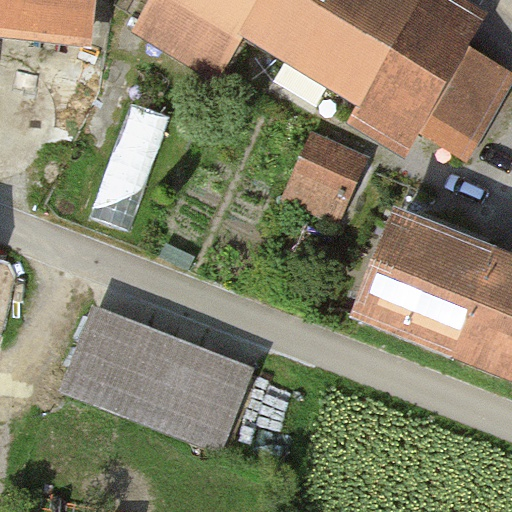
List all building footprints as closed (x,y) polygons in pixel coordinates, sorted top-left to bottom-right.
[(0,0),(0,30),(86,37),(90,0),(0,0)] [(413,142),(431,154),(473,174),(511,100),(511,77),(465,54),(489,17),(457,0),(418,0),(415,7),(403,0),(150,0),(128,39),(214,90),(240,43),(355,115),(352,135),(399,167),(413,142)] [(117,131),(124,172),(152,168),(145,127),(117,131)] [(372,158),(315,135),(285,209),(343,232),(372,158)] [(395,245),(357,346),(459,384),(497,283),(395,245)] [(511,288),(497,283),(459,384),(511,404),(511,288)] [(257,374),(92,316),(62,398),(228,457),(257,374)]
